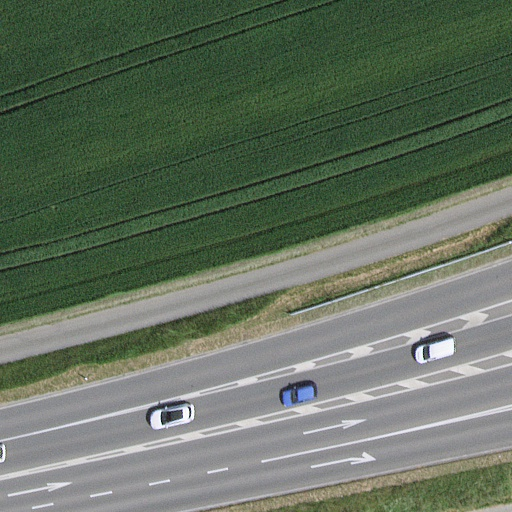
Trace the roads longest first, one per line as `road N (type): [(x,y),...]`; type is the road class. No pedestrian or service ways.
road 1 (primary): [(511,276),(0,453)]
road 2 (track): [(511,201),(0,351)]
road 3 (primary): [(511,330),(0,470)]
road 4 (primary): [(0,488),(271,443),(511,379)]
road 5 (primary): [(0,504),(258,482),(511,431)]
